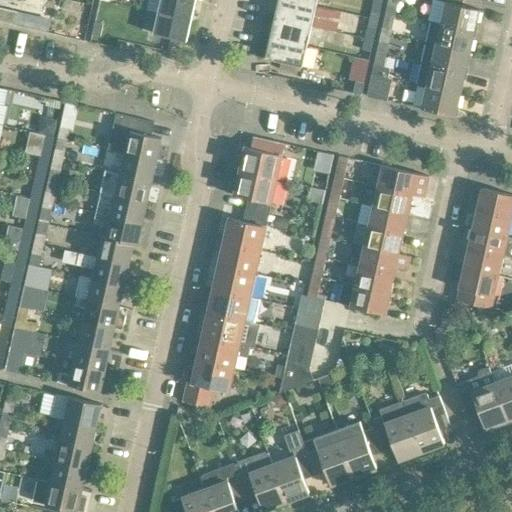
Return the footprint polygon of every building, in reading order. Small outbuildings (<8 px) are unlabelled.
[(0,0),(0,21),(7,23),(10,10),(0,7),(0,0)] [(192,21),(196,1),(192,0),(160,0),(158,13),(192,21)] [(312,26),(316,6),(290,0),(278,0),(275,17),(312,26)] [(374,0),(372,10),(380,12),(382,0),(374,0)] [(388,0),(386,12),(394,14),(397,2),(388,0)] [(446,2),(441,23),(475,31),(480,9),(446,2)] [(16,25),(19,12),(10,10),(7,23),(7,24),(16,25)] [(391,25),(394,14),(386,12),(383,24),(391,25)] [(187,41),(192,21),(158,13),(153,33),(187,41)] [(275,17),(270,38),(307,46),(312,26),(275,17)] [(95,22),(92,34),(101,36),(103,24),(95,22)] [(431,22),(426,42),(470,52),(475,31),(441,23),(441,24),(431,22)] [(368,26),(366,38),(374,40),(376,28),(368,26)] [(307,46),(270,38),(266,58),(281,62),(302,67),(307,46)] [(363,50),(371,51),(374,40),(366,38),(363,50)] [(387,43),(379,42),(376,53),(385,55),(387,43)] [(421,63),(465,73),(470,52),(426,42),(421,63)] [(376,53),(372,74),(389,78),(391,69),(382,67),(385,55),(376,53)] [(353,77),(367,79),(370,58),(356,56),(353,77)] [(416,84),(426,87),(460,94),(465,73),(421,63),(416,84)] [(372,74),(367,96),(387,100),(392,79),(389,78),(372,74)] [(361,95),(364,83),(356,81),(353,93),(361,95)] [(426,87),(422,108),(456,116),(460,94),(426,87)] [(157,160),(162,138),(152,136),(155,122),(116,113),(113,128),(114,128),(109,149),(126,153),(157,160)] [(60,127),(58,138),(67,140),(70,130),(60,127)] [(245,147),(240,171),(277,179),(285,144),(254,136),(251,148),(245,147)] [(56,149),(53,159),(63,161),(65,151),(67,140),(58,138),(56,149)] [(42,146),(40,156),(50,158),(52,148),(42,146)] [(126,153),(121,174),(152,181),(157,160),(126,153)] [(40,156),(35,177),(45,179),(50,158),(40,156)] [(339,156),(335,176),(344,178),(348,158),(339,156)] [(53,159),(48,180),(58,182),(63,161),(53,159)] [(382,165),(378,186),(425,197),(429,176),(382,165)] [(103,192),(148,202),(152,181),(121,174),(107,171),(102,192),(103,192)] [(248,198),(246,210),(269,215),(277,179),(240,171),(234,195),(248,198)] [(339,198),(344,178),(335,176),(330,196),(339,198)] [(378,186),(373,206),(408,214),(411,202),(423,205),(425,197),(378,186)] [(40,200),(42,190),(33,188),(30,198),(40,200)] [(511,194),(482,188),(477,208),(511,216),(511,194)] [(56,193),(46,191),(44,201),(53,203),(56,193)] [(98,213),(111,216),(143,223),(148,202),(103,192),(98,213)] [(330,196),(326,216),(335,218),(339,198),(330,196)] [(38,210),(40,200),(30,198),(28,208),(38,210)] [(44,201),(41,211),(51,214),(53,203),(44,201)] [(373,206),(369,226),(404,234),(408,214),(373,206)] [(511,216),(477,208),(473,228),(508,236),(511,217),(511,216)] [(229,218),(224,242),(261,250),(269,215),(246,210),(243,221),(229,218)] [(103,235),(103,236),(138,244),(143,223),(111,216),(98,213),(95,226),(108,229),(107,236),(103,235)] [(276,215),(274,225),(287,228),(289,218),(276,215)] [(330,238),(335,218),(326,216),(321,236),(330,238)] [(357,223),(353,243),(399,254),(404,234),(369,226),(357,223)] [(473,228),(468,248),(503,256),(511,258),(511,239),(507,239),(508,236),(473,228)] [(21,240),(31,242),(33,232),(23,230),(21,240)] [(37,232),(34,243),(44,245),(46,235),(37,232)] [(103,236),(98,257),(129,264),(134,244),(138,245),(138,244),(103,236)] [(326,258),(330,238),(321,236),(317,256),(326,258)] [(9,237),(7,249),(18,252),(19,250),(21,240),(9,237)] [(31,242),(21,240),(19,250),(28,252),(31,242)] [(256,274),(261,250),(224,242),(218,265),(256,274)] [(34,243),(29,264),(39,266),(44,245),(34,243)] [(411,256),(399,254),(353,243),(352,243),(349,255),(362,258),(360,266),(395,274),(396,267),(408,270),(411,256)] [(499,276),(503,256),(468,248),(464,268),(499,276)] [(95,270),(93,278),(125,286),(129,264),(98,257),(81,254),(79,266),(95,270)] [(321,278),(326,258),(317,256),(315,263),(312,276),(321,278)] [(213,289),(214,289),(251,297),(252,289),(256,274),(218,265),(213,289)] [(355,285),(371,289),(390,293),(391,289),(395,274),(360,266),(355,285)] [(460,289),(457,300),(492,308),(496,289),(499,276),(464,268),(459,289),(460,289)] [(21,284),(23,274),(14,272),(11,282),(21,284)] [(27,274),(25,285),(34,287),(37,277),(27,274)] [(120,306),(125,286),(93,278),(81,275),(76,297),(77,297),(128,308),(120,306)] [(308,296),(316,298),(318,289),(321,278),(312,276),(309,289),(308,296)] [(11,282),(10,289),(9,292),(19,294),(21,284),(11,282)] [(371,289),(355,285),(344,283),(339,303),(343,304),(386,314),(390,293),(371,289)] [(34,289),(34,287),(25,285),(22,295),(32,297),(34,289)] [(260,299),(251,297),(214,289),(213,289),(208,312),(255,323),(260,299)] [(316,298),(308,296),(302,295),(299,308),(322,314),(325,300),(316,298)] [(86,309),(84,320),(123,329),(124,329),(123,329),(128,308),(77,297),(76,304),(78,307),(86,309)] [(322,314),(299,308),(296,322),(319,327),(322,314)] [(208,312),(203,336),(250,346),(254,347),(260,324),(255,323),(208,312)] [(4,314),(2,325),(12,326),(14,316),(4,314)] [(444,314),(441,326),(447,327),(450,315),(444,314)] [(17,317),(15,327),(33,331),(35,321),(27,319),(17,317)] [(123,330),(123,329),(84,320),(79,342),(110,349),(115,328),(123,330)] [(316,341),(319,327),(296,322),(293,336),(316,341)] [(2,325),(0,333),(0,334),(9,336),(12,326),(2,325)] [(15,327),(10,348),(24,351),(28,352),(33,331),(15,327)] [(203,336),(197,359),(235,367),(245,370),(250,346),(203,336)] [(293,336),(290,349),(313,355),(316,341),(293,336)] [(381,338),(380,338),(382,343),(383,343),(385,349),(398,346),(398,342),(381,338)] [(79,342),(74,363),(106,370),(110,349),(79,342)] [(10,348),(5,370),(26,375),(29,363),(22,361),(24,351),(10,348)] [(290,349),(287,363),(310,368),(313,355),(290,349)] [(229,391),(235,367),(197,359),(192,382),(188,381),(184,401),(213,407),(217,389),(229,391)] [(57,382),(101,392),(106,370),(74,363),(71,375),(60,372),(57,382)] [(283,378),(280,393),(314,380),(310,369),(310,368),(287,363),(286,367),(283,378)] [(277,366),(274,377),(283,378),(286,367),(277,366)] [(468,381),(457,385),(469,418),(480,415),(485,428),(508,419),(495,383),(489,367),(480,371),(479,376),(468,380),(468,381)] [(332,374),(319,378),(323,388),(336,383),(332,374)] [(511,377),(495,383),(508,419),(511,418),(511,377)] [(15,408),(20,386),(9,383),(4,405),(15,408)] [(285,391),(273,396),(276,403),(281,406),(289,403),(285,391)] [(403,399),(402,399),(422,451),(445,443),(440,429),(451,425),(440,395),(430,399),(428,394),(405,402),(403,399)] [(55,417),(65,419),(97,426),(102,404),(60,395),(55,417)] [(372,420),(374,428),(383,450),(393,446),(398,460),(422,451),(402,399),(403,403),(381,411),(382,416),(372,420)] [(15,408),(4,405),(2,416),(13,418),(15,408)] [(65,419),(61,440),(92,447),(97,426),(65,419)] [(337,430),(354,476),(377,468),(372,454),(383,450),(374,428),(363,432),(360,421),(337,430)] [(293,458),(273,465),(286,501),(309,492),(304,479),(315,475),(303,442),(298,429),(284,434),(293,458)] [(331,485),(354,476),(337,430),(303,442),(315,475),(326,471),(331,485)] [(61,440),(56,461),(88,468),(92,447),(61,440)] [(263,509),(286,501),(273,465),(269,452),(235,465),(238,473),(248,500),(258,496),(263,509)] [(56,461),(51,482),(83,489),(88,468),(56,461)] [(223,469),(201,477),(205,489),(213,511),(239,511),(237,504),(248,500),(238,473),(226,478),(223,469)] [(39,480),(35,502),(84,511),(87,497),(81,496),(83,489),(51,482),(39,480)] [(213,511),(205,489),(172,502),(175,511),(213,511)]
